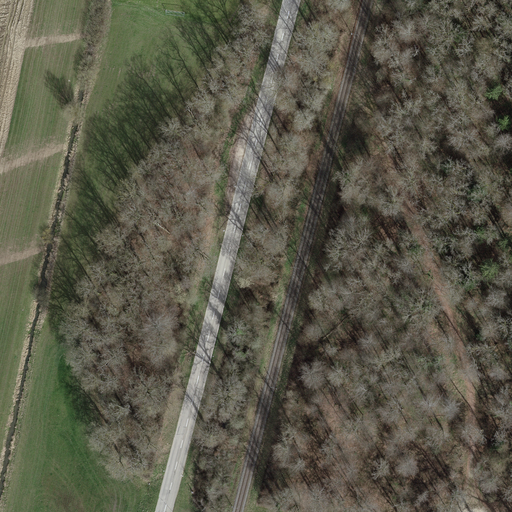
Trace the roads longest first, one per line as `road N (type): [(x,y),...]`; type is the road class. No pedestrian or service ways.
road 1 (tertiary): [(161,511),(292,0)]
road 2 (track): [(367,102),(466,362),(472,510)]
